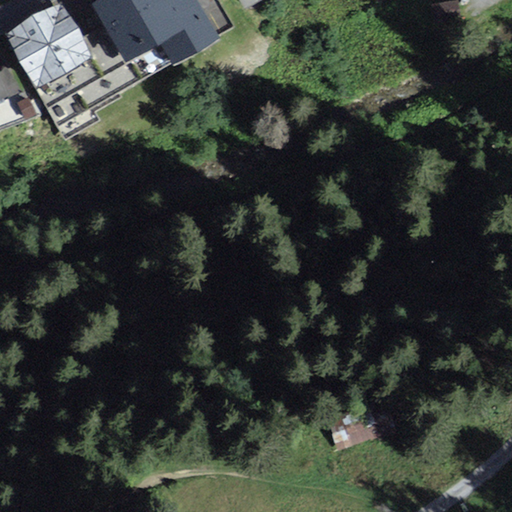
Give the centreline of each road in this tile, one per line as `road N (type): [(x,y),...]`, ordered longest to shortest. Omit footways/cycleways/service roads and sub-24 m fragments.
road 1 (track): [(511,81),(393,142),(0,299)]
road 2 (track): [(385,511),(372,495),(336,486),(189,472),(171,473),(100,511)]
